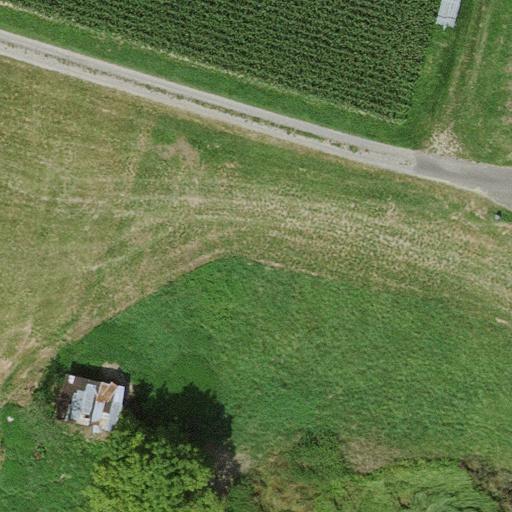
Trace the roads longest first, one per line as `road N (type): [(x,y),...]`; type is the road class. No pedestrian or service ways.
road 1 (track): [(0,40),(430,168),(511,182)]
road 2 (track): [(471,0),(430,168)]
